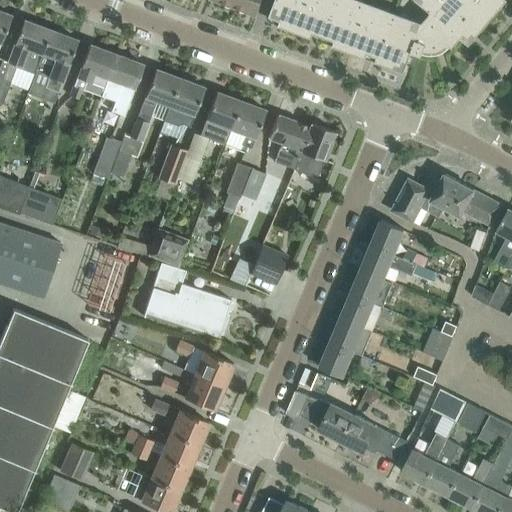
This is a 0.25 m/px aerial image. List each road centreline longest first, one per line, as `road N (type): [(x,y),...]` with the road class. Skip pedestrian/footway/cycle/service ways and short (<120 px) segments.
road 1 (residential): [(252,440),(388,112)]
road 2 (residential): [(388,112),(85,0)]
road 3 (residential): [(398,511),(252,440)]
